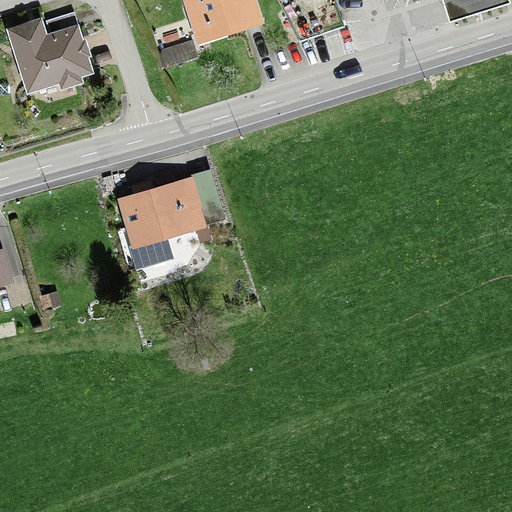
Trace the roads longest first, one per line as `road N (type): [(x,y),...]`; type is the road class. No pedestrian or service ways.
road 1 (tertiary): [(153,137),(511,30)]
road 2 (tertiary): [(0,180),(153,137)]
road 3 (residential): [(99,0),(153,137)]
